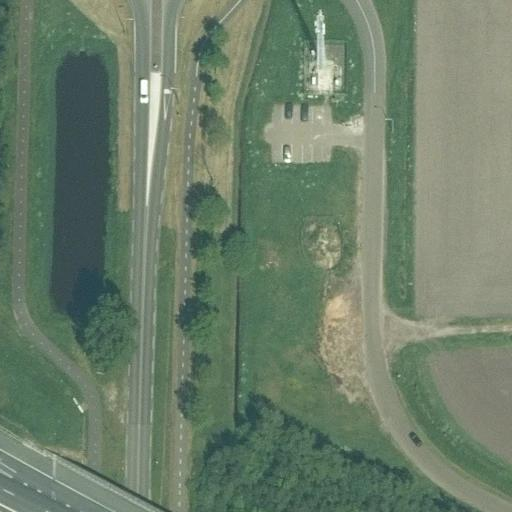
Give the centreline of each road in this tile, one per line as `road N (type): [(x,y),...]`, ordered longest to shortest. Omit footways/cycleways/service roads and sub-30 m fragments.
road 1 (unclassified): [(354,0),(373,45),(371,360),(390,415),(420,459),(495,511)]
road 2 (secondary): [(136,511),(147,211)]
road 3 (secondary): [(147,211),(173,0)]
road 4 (secondary): [(136,0),(147,211)]
